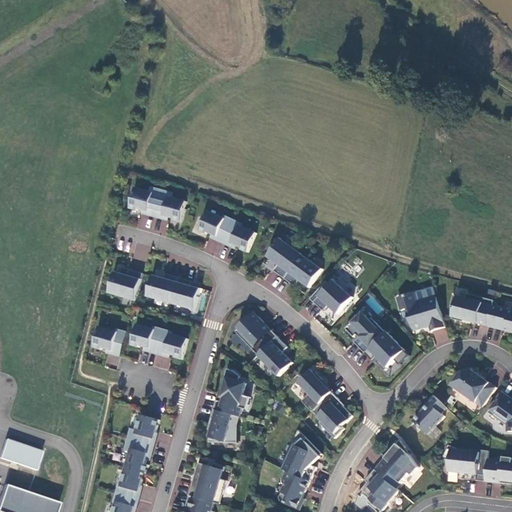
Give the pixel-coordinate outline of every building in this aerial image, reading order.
[(149,215),(157,218),(164,191),(153,188),(151,193),(137,189),(131,209),(139,211),(139,210),(150,212),(149,215)] [(175,194),(164,191),(157,218),(165,220),(166,216),(176,219),(175,221),(183,223),(188,202),(174,199),(175,194)] [(217,240),(225,244),(235,221),(226,217),(225,219),(210,212),(201,231),(208,234),(209,233),(218,237),(217,240)] [(244,224),(235,221),(225,244),(232,247),(234,244),(243,248),(242,250),(249,253),(258,234),(243,227),(244,224)] [(286,279),(304,254),(283,239),(270,257),(280,265),(275,271),(286,279)] [(325,270),(304,254),(286,279),(296,287),(301,280),(312,288),(325,270)] [(111,294),(137,301),(143,279),(117,272),(111,294)] [(149,298),(173,304),(179,283),(179,282),(155,276),(149,298)] [(340,315),(355,298),(336,281),(315,303),(325,312),(330,306),(340,315)] [(203,289),(179,282),(179,283),(173,304),(196,311),(203,289)] [(416,293),(399,298),(405,319),(416,332),(425,329),(424,326),(431,324),(433,332),(447,328),(439,298),(419,303),(416,293)] [(496,301),(469,295),(468,299),(455,296),(452,308),(456,309),(453,320),(465,323),(465,321),(489,327),(495,307),(496,301)] [(511,311),(495,307),(489,327),(499,329),(511,332),(511,311)] [(237,332),(260,356),(276,340),(279,337),(266,323),(257,313),(237,332)] [(362,316),(347,329),(356,338),(358,335),(361,338),(356,343),(367,354),(388,333),(374,319),(372,320),(367,316),(362,316)] [(150,352),(159,355),(165,330),(156,328),(155,330),(139,325),(133,346),(141,348),(141,346),(151,349),(150,352)] [(121,357),(128,333),(119,330),(118,332),(101,327),(95,348),(103,350),(104,349),(114,351),(113,354),(121,357)] [(174,333),(165,330),(159,355),(166,357),(167,354),(177,356),(177,358),(184,360),(190,340),(174,335),(174,333)] [(412,357),(389,332),(388,333),(367,354),(373,361),(378,356),(382,360),(379,363),(387,371),(398,361),(402,366),(412,357)] [(279,337),(276,340),(260,356),(281,377),(295,363),(285,353),(290,348),(279,337)] [(218,401),(215,410),(241,417),(242,418),(244,409),(249,410),(252,398),(246,396),(249,384),(241,382),(242,377),(234,371),(229,369),(223,391),(225,392),(223,397),(225,398),(224,403),(218,401)] [(472,370),(463,374),(454,386),(484,408),(498,388),(472,370)] [(316,373),(313,371),(300,383),(311,394),(303,402),(314,413),(315,412),(334,393),(323,382),(325,380),(317,372),(316,373)] [(511,398),(504,392),(489,413),(498,419),(503,418),(509,423),(509,432),(511,432),(511,398)] [(334,393),(315,412),(330,428),(328,430),(337,439),(347,429),(344,427),(355,417),(345,407),(342,410),(338,405),(342,401),(334,393)] [(415,421),(429,435),(446,417),(443,414),(448,408),(435,396),(422,410),(423,411),(415,421)] [(211,427),(211,443),(239,443),(240,426),(238,425),(241,417),(215,410),(213,419),(216,420),(214,427),(211,427)] [(132,429),(129,440),(155,447),(158,439),(156,439),(161,421),(143,415),(138,431),(132,429)] [(323,455),(300,430),(289,454),(291,455),(287,463),(290,464),(287,471),(311,482),(318,468),(310,464),(313,460),(316,463),(322,457),(322,456),(323,455)] [(44,452),(6,440),(0,457),(39,472),(44,452)] [(132,452),(127,468),(145,473),(148,474),(150,465),(147,464),(150,455),(153,455),(155,447),(129,440),(126,450),(132,452)] [(407,449),(402,441),(377,470),(399,489),(412,474),(414,476),(421,468),(412,456),(406,450),(407,449)] [(487,482),(489,460),(490,452),(472,450),(472,452),(461,451),(451,445),(445,458),(452,461),(451,472),(461,473),(460,479),(471,480),(472,475),(477,475),(477,481),(487,482)] [(289,454),(282,468),(287,471),(290,464),(287,463),(291,455),(289,454)] [(505,461),(489,460),(487,482),(511,484),(511,458),(505,458),(505,461)] [(190,496),(215,503),(218,493),(224,495),(228,481),(222,479),(226,467),(215,464),(214,467),(200,463),(197,472),(198,475),(197,479),(195,479),(190,496)] [(143,480),(145,473),(127,468),(123,485),(120,485),(118,494),(140,500),(143,492),(141,492),(144,480),(143,480)] [(399,489),(377,470),(368,480),(373,485),(365,495),(372,501),(370,504),(378,511),(383,511),(401,491),(399,489)] [(311,482),(287,471),(284,480),(288,482),(280,498),(281,501),(298,509),(311,482)] [(59,511),(62,504),(5,484),(0,498),(0,511),(59,511)] [(138,508),(140,500),(118,494),(115,503),(117,504),(115,511),(135,511),(136,508),(138,508)] [(215,503),(190,496),(187,506),(189,507),(187,511),(214,511),(213,511),(215,503)]
